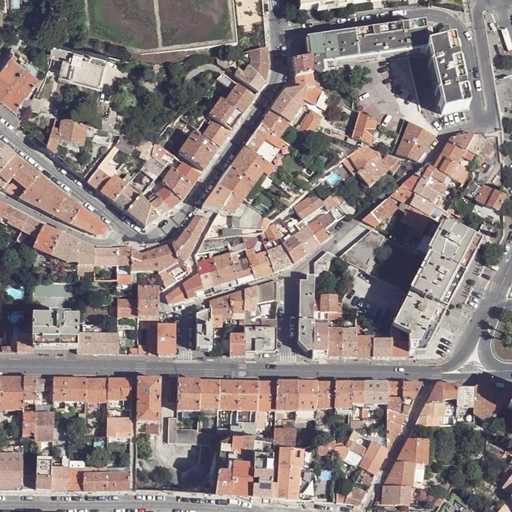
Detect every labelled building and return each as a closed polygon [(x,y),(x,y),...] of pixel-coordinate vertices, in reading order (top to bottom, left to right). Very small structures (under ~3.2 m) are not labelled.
[(352,4),(352,0),(303,0),(304,10),(317,9),(345,5),(352,4)] [(462,76),(455,42),(438,46),(435,46),(429,48),(426,30),(426,26),(383,32),(364,34),(367,61),(370,61),(409,55),(410,59),(412,59),(411,55),(427,53),(427,56),(430,56),(432,66),(430,67),(431,72),(433,72),(438,92),(436,93),(437,98),(439,98),(443,116),(470,110),(462,76)] [(433,29),(426,30),(429,48),(435,46),(433,29)] [(367,61),(364,34),(309,42),(311,62),(312,62),(314,73),(315,72),(328,79),(327,71),(335,70),(334,66),(367,61)] [(27,47),(29,41),(20,38),(19,44),(20,45),(27,47)] [(87,51),(47,41),(52,65),(52,68),(63,70),(63,74),(101,83),(108,57),(87,51)] [(269,67),(267,50),(243,55),(244,60),(251,62),(251,63),(269,67)] [(40,77),(11,55),(0,69),(0,92),(17,106),(40,77)] [(240,55),(241,63),(244,65),(248,71),(252,65),(251,63),(251,62),(244,60),(243,55),(240,55)] [(370,65),(410,59),(409,55),(370,61),(370,65)] [(225,66),(224,58),(216,59),(217,65),(227,72),(228,70),(227,68),(225,66)] [(228,70),(227,72),(228,73),(230,70),(232,72),(230,75),(235,78),(239,72),(244,65),(241,63),(236,59),(228,70)] [(312,62),(311,62),(306,63),(293,65),(295,81),(313,78),(314,73),(312,62)] [(269,68),(269,67),(251,63),(252,65),(248,71),(264,87),(265,86),(269,68)] [(248,71),(244,77),(240,82),(246,86),(258,95),(259,94),(264,87),(248,71)] [(239,72),(235,78),(240,82),(244,77),(239,72)] [(237,88),(221,77),(217,82),(220,84),(227,90),(233,94),(237,88)] [(314,90),(313,78),(295,81),(296,92),(297,93),(303,92),(314,90)] [(220,84),(217,82),(207,92),(211,95),(220,84)] [(242,92),(254,101),(255,100),(254,100),(258,95),(246,86),(242,92)] [(242,117),(254,101),(242,92),(237,88),(233,94),(225,105),(242,117)] [(233,94),(227,90),(219,101),(220,101),(225,105),(233,94)] [(318,92),(314,90),(303,92),(302,101),(315,108),(323,95),(318,92)] [(211,95),(207,92),(194,107),(196,108),(198,110),(201,108),(212,95),(211,95)] [(296,92),(290,93),(288,93),(283,95),(281,98),(271,113),(289,125),(290,126),(293,122),(301,110),(302,101),(303,92),(297,93),(296,92)] [(41,99),(34,97),(33,98),(31,101),(29,105),(28,108),(39,111),(41,99)] [(225,105),(220,101),(208,117),(210,118),(213,121),(215,122),(231,133),(242,117),(225,105)] [(2,104),(0,106),(0,112),(17,126),(19,123),(22,119),(18,116),(2,104)] [(356,113),(341,105),(338,111),(353,120),(356,113)] [(289,125),(271,113),(261,127),(271,134),(279,140),(289,125)] [(309,117),(302,127),(299,133),(301,134),(305,137),(309,140),(313,134),(314,132),(318,126),(317,125),(320,121),(320,120),(311,114),(309,117)] [(298,127),(296,130),(299,133),(302,127),(309,117),(307,116),(300,127),(298,127)] [(377,125),(360,116),(353,139),(353,140),(370,147),(375,133),(377,125)] [(187,125),(181,120),(176,126),(174,125),(154,146),(167,154),(187,125)] [(89,129),(64,122),(61,130),(58,142),(60,142),(83,149),(86,138),(89,129)] [(231,133),(215,122),(204,137),(213,143),(220,148),(231,133)] [(432,138),(411,125),(397,157),(417,164),(436,139),(433,138),(432,138)] [(318,126),(314,132),(323,135),(325,132),(327,129),(325,129),(318,126)] [(271,134),(261,127),(245,148),(256,155),(268,139),(271,134)] [(61,130),(54,129),(49,148),(48,147),(48,149),(55,156),(60,142),(58,142),(61,130)] [(91,129),(89,129),(86,138),(93,140),(95,133),(96,130),(91,129)] [(204,137),(196,131),(193,135),(210,147),(213,143),(204,137)] [(279,140),(271,134),(268,139),(281,149),(283,147),(285,144),(279,140)] [(318,137),(313,134),(309,140),(314,143),(318,137)] [(210,147),(193,135),(178,156),(195,168),(192,172),(200,177),(220,148),(213,143),(210,147)] [(476,137),(475,136),(450,141),(449,143),(463,151),(466,153),(475,138),(476,137)] [(143,143),(123,138),(119,145),(120,146),(117,149),(120,151),(130,159),(136,152),(143,143)] [(154,146),(143,143),(136,152),(142,155),(139,159),(147,165),(152,159),(154,146)] [(456,166),(463,151),(449,143),(441,158),(456,166)] [(167,154),(154,146),(152,159),(165,169),(168,166),(168,167),(174,159),(167,154)] [(0,173),(15,156),(4,147),(0,152),(0,173)] [(256,155),(245,148),(231,169),(255,186),(266,170),(270,165),(267,163),(256,155)] [(362,149),(361,149),(347,159),(355,172),(358,176),(379,158),(378,157),(379,155),(362,149)] [(466,153),(463,151),(456,166),(458,168),(465,172),(467,173),(470,174),(478,160),(466,153)] [(25,164),(15,156),(0,173),(0,174),(6,180),(9,182),(25,164)] [(195,168),(178,156),(176,160),(177,162),(182,165),(192,172),(195,168)] [(379,158),(358,176),(370,189),(390,172),(393,176),(394,176),(403,165),(386,158),(382,162),(379,158)] [(456,166),(441,158),(434,170),(433,170),(434,171),(447,178),(451,180),(458,168),(456,166)] [(165,169),(152,159),(147,165),(144,168),(148,172),(157,178),(159,176),(165,169)] [(176,160),(174,159),(168,167),(171,169),(177,162),(176,160)] [(355,172),(347,159),(343,162),(345,165),(347,168),(351,175),(355,172)] [(40,175),(25,164),(9,182),(2,190),(20,199),(40,175)] [(192,172),(182,165),(176,173),(192,189),(200,177),(192,172)] [(271,166),(270,165),(266,170),(271,174),(275,169),(271,166)] [(115,178),(102,166),(100,169),(113,180),(115,178)] [(431,169),(427,166),(415,176),(423,181),(426,177),(431,169)] [(148,172),(144,168),(140,173),(144,177),(146,175),(148,172)] [(465,172),(458,168),(451,180),(458,184),(465,172)] [(113,180),(100,169),(90,181),(88,183),(102,193),(113,180)] [(255,186),(231,169),(217,189),(231,197),(242,204),(253,188),(255,186)] [(176,173),(172,170),(162,184),(167,188),(182,203),(192,189),(176,173)] [(271,174),(266,170),(255,186),(257,188),(260,190),(271,174)] [(447,178),(434,171),(430,178),(443,186),(447,178)] [(157,178),(148,172),(146,175),(154,182),(157,179),(157,178)] [(323,178),(316,173),(313,178),(318,182),(319,181),(321,180),(323,178)] [(6,180),(0,174),(0,189),(2,190),(9,182),(6,180)] [(55,187),(40,175),(20,199),(55,217),(68,198),(55,187)] [(423,181),(415,176),(402,188),(415,196),(423,181)] [(397,182),(393,177),(388,180),(392,186),(397,182)] [(121,183),(115,178),(113,180),(102,193),(114,203),(127,188),(124,185),(121,183)] [(443,186),(430,178),(425,188),(437,196),(443,186)] [(149,188),(151,190),(156,185),(158,183),(159,181),(157,179),(154,182),(149,188)] [(498,196),(484,189),(467,180),(460,191),(478,201),(477,202),(498,213),(506,199),(498,196)] [(322,185),(319,181),(318,182),(305,191),(310,195),(311,194),(312,193),(322,185)] [(157,187),(156,185),(151,190),(156,197),(161,193),(157,187)] [(140,199),(127,188),(114,203),(127,214),(139,199),(140,199)] [(151,190),(149,188),(142,196),(141,198),(140,199),(139,199),(142,202),(146,197),(151,190)] [(182,203),(167,188),(161,193),(156,197),(169,212),(182,203)] [(255,190),(253,188),(242,204),(249,208),(261,191),(260,190),(257,188),(255,190)] [(415,196),(402,188),(392,197),(411,208),(417,197),(415,196)] [(437,196),(425,188),(419,198),(432,205),(433,204),(437,196)] [(219,214),(231,197),(217,189),(202,210),(219,214)] [(324,205),(324,204),(314,196),(297,211),(303,220),(304,222),(324,205)] [(442,198),(437,196),(433,204),(437,206),(442,198)] [(150,201),(146,197),(142,202),(145,205),(150,201)] [(169,212),(156,197),(150,201),(145,205),(158,220),(169,212)] [(242,204),(231,197),(219,214),(233,219),(242,204)] [(340,204),(333,197),(330,199),(337,207),(340,204)] [(411,208),(392,197),(387,201),(397,209),(399,210),(407,214),(411,208)] [(419,198),(417,197),(411,208),(421,213),(427,217),(429,214),(433,207),(432,206),(432,205),(419,198)] [(82,209),(68,198),(55,217),(71,225),(82,209)] [(145,229),(158,220),(145,205),(142,202),(139,199),(127,214),(145,229)] [(337,207),(330,199),(324,204),(324,205),(328,212),(337,207)] [(397,209),(387,201),(370,215),(378,222),(381,224),(394,213),(397,209)] [(0,202),(0,219),(2,220),(8,208),(0,202)] [(286,211),(279,207),(265,217),(271,221),(272,222),(274,221),(281,215),(284,213),(286,211)] [(29,218),(8,208),(2,220),(23,231),(29,218)] [(271,221),(265,217),(250,208),(243,222),(242,232),(262,233),(263,228),(271,221)] [(413,228),(421,213),(411,208),(407,214),(403,221),(413,228)] [(105,236),(108,229),(96,220),(82,209),(71,225),(97,237),(105,236)] [(427,217),(421,213),(413,228),(423,234),(432,220),(430,218),(427,217)] [(284,220),(281,215),(274,221),(274,222),(281,239),(282,241),(284,240),(288,237),(292,233),(292,232),(284,220)] [(321,246),(331,238),(326,231),(335,223),(330,215),(323,216),(311,225),(308,227),(321,246)] [(378,222),(370,215),(363,222),(372,226),(378,222)] [(208,220),(197,216),(186,232),(197,240),(208,220)] [(46,226),(29,218),(23,231),(39,240),(46,226)] [(242,232),(243,222),(234,220),(233,222),(232,228),(232,231),(242,232)] [(304,222),(303,220),(300,222),(300,224),(301,225),(305,230),(308,227),(307,225),(304,222)] [(443,226),(432,220),(423,234),(433,240),(443,226)] [(281,239),(274,222),(267,232),(272,243),(281,239)] [(63,235),(46,226),(39,240),(35,249),(53,257),(63,235)] [(438,247),(447,227),(446,226),(436,246),(438,247)] [(321,246),(308,227),(305,230),(298,236),(295,238),(307,257),(321,246)] [(475,242),(447,227),(438,247),(430,261),(464,278),(470,268),(478,251),(481,245),(475,242)] [(197,240),(186,232),(178,244),(173,246),(180,262),(184,266),(184,265),(186,262),(197,240)] [(428,261),(412,252),(372,232),(340,260),(352,266),(359,270),(410,296),(428,261)] [(80,243),(63,235),(53,257),(69,264),(80,265),(80,243)] [(266,246),(263,238),(243,241),(246,252),(254,250),(266,246)] [(307,257),(295,238),(291,241),(288,244),(284,246),(294,266),(307,257)] [(227,243),(227,239),(208,241),(204,241),(198,253),(227,245),(227,243)] [(12,240),(10,240),(7,246),(9,247),(14,250),(14,249),(17,244),(17,243),(12,240)] [(95,268),(95,250),(88,247),(80,243),(80,265),(80,268),(95,268)] [(180,262),(173,246),(156,252),(159,273),(160,274),(165,271),(180,262)] [(294,266),(284,246),(268,253),(275,275),(294,266)] [(430,261),(438,247),(436,246),(429,260),(430,261)] [(14,250),(9,247),(2,260),(3,260),(8,260),(14,250)] [(118,268),(118,250),(95,250),(95,268),(118,268)] [(132,267),(132,250),(118,250),(118,268),(123,268),(132,267)] [(159,273),(156,252),(142,256),(133,250),(132,250),(132,267),(132,274),(159,273)] [(256,256),(254,250),(246,252),(249,259),(256,256)] [(257,280),(249,259),(235,263),(233,257),(236,256),(235,253),(230,254),(230,255),(238,280),(238,282),(239,285),(257,280)] [(257,280),(275,275),(268,253),(256,256),(249,259),(257,280)] [(231,282),(238,280),(230,255),(230,254),(224,256),(221,256),(219,257),(214,259),(221,285),(228,283),(231,282)] [(323,272),(329,267),(325,262),(322,258),(317,263),(319,266),(319,268),(323,272)] [(221,285),(214,259),(198,264),(200,274),(201,274),(205,291),(212,288),(215,287),(221,285)] [(413,298),(430,261),(429,260),(428,261),(410,296),(413,298)] [(464,278),(430,261),(413,298),(446,315),(452,303),(461,286),(464,280),(464,278)] [(184,266),(180,262),(165,271),(174,280),(188,273),(186,271),(188,267),(184,265),(184,266)] [(355,278),(359,270),(352,266),(350,271),(352,272),(351,276),(355,278)] [(174,280),(165,271),(160,274),(165,286),(174,280)] [(201,274),(200,274),(190,281),(194,294),(205,291),(201,274)] [(133,286),(132,278),(123,278),(118,278),(118,283),(118,287),(130,286),(132,286),(133,286)] [(316,302),(316,278),(307,278),(308,283),(301,283),(299,324),(315,324),(315,322),(315,318),(315,314),(316,302)] [(194,294),(190,281),(183,285),(188,301),(196,299),(194,294)] [(258,305),(274,302),(274,282),(258,287),(258,305)] [(79,295),(79,284),(35,283),(35,297),(79,297),(79,295)] [(188,301),(183,285),(167,297),(170,304),(176,304),(188,301)] [(246,319),(257,319),(258,305),(258,287),(246,291),(246,314),(246,319)] [(160,291),(160,288),(138,289),(138,297),(139,298),(139,301),(139,319),(150,319),(160,319),(160,291)] [(246,314),(246,291),(231,295),(231,314),(246,314)] [(231,314),(231,295),(211,301),(211,310),(211,320),(231,319),(231,314)] [(413,298),(410,296),(407,303),(407,304),(409,305),(400,324),(397,323),(395,327),(393,326),(391,329),(408,339),(408,356),(417,356),(428,350),(435,335),(446,315),(413,298)] [(337,303),(338,299),(322,298),(322,302),(322,313),(330,314),(337,314),(337,303)] [(139,319),(139,301),(119,301),(119,303),(119,310),(119,318),(139,319)] [(409,305),(407,304),(397,323),(400,324),(409,305)] [(211,320),(211,310),(197,315),(197,352),(211,352),(211,344),(211,320)] [(374,324),(374,320),(358,311),(357,332),(357,338),(359,338),(363,338),(363,318),(374,324)] [(34,317),(34,312),(15,312),(15,323),(34,323),(34,317)] [(246,314),(231,314),(231,319),(231,328),(242,328),(246,328),(246,327),(242,327),(242,325),(246,325),(246,319),(246,314)] [(343,315),(342,314),(337,314),(330,314),(329,318),(329,327),(343,327),(343,322),(343,318),(343,315)] [(79,332),(79,318),(34,317),(34,323),(34,337),(34,339),(34,345),(34,349),(78,350),(79,335),(79,332)] [(139,326),(139,319),(119,318),(119,326),(139,326)] [(159,357),(159,329),(160,327),(160,319),(150,319),(150,356),(158,357),(159,357)] [(315,328),(315,324),(299,324),(299,346),(306,353),(314,352),(314,331),(315,328)] [(176,327),(160,327),(159,329),(159,357),(176,358),(176,327)] [(408,361),(408,356),(408,339),(391,329),(391,333),(391,361),(408,361)] [(277,346),(277,330),(266,330),(261,330),(246,331),(246,333),(246,336),(246,354),(267,354),(277,346)] [(328,360),(329,331),(314,331),(314,352),(314,355),(314,360),(328,360)] [(357,338),(357,332),(333,332),(329,331),(328,360),(343,360),(356,360),(357,339),(357,338)] [(373,361),(391,361),(391,333),(384,333),(384,343),(373,343),(373,361)] [(119,350),(119,336),(82,335),(79,335),(78,350),(78,355),(119,356),(119,350)] [(246,354),(246,336),(231,336),(231,337),(231,341),(231,354),(231,358),(246,358),(246,354)] [(373,343),(374,340),(359,339),(357,339),(356,360),(373,361),(373,343)] [(231,354),(231,341),(225,341),(223,342),(223,354),(231,354)] [(34,349),(34,345),(19,344),(19,354),(34,355),(34,349)] [(25,402),(26,379),(0,379),(0,392),(0,410),(7,410),(17,410),(25,411),(25,402)] [(38,387),(38,379),(26,379),(25,402),(38,402),(38,400),(38,395),(38,389),(38,387)] [(87,402),(87,380),(72,380),(55,380),(55,402),(87,402)] [(110,401),(110,380),(87,380),(87,402),(91,402),(95,403),(107,403),(110,403),(110,401)] [(133,401),(133,381),(110,380),(110,401),(123,401),(129,401),(133,401)] [(161,425),(162,381),(138,380),(137,425),(144,425),(160,425),(161,425)] [(178,405),(179,382),(171,381),(171,404),(178,405)] [(200,410),(200,382),(179,382),(178,405),(178,412),(182,412),(199,412),(200,410)] [(219,410),(220,383),(200,382),(200,410),(219,410)] [(239,411),(240,383),(220,383),(219,410),(239,411)] [(258,411),(259,384),(240,383),(239,411),(248,411),(258,411)] [(277,412),(278,384),(259,384),(258,411),(277,412)] [(298,398),(298,384),(278,384),(277,412),(285,412),(297,412),(298,398)] [(317,399),(318,384),(298,384),(298,398),(302,398),(317,399)] [(335,410),(336,384),(318,384),(317,399),(317,410),(335,410)] [(352,404),(352,384),(336,384),(335,410),(351,410),(352,404)] [(365,384),(352,384),(352,404),(357,404),(364,404),(365,384)] [(388,396),(388,384),(365,384),(364,404),(388,404),(388,400),(388,396)] [(403,396),(404,385),(388,384),(388,396),(403,396)] [(423,385),(404,385),(403,396),(403,400),(403,414),(408,416),(423,385)] [(436,385),(426,405),(442,406),(442,400),(442,385),(436,385)] [(457,406),(457,385),(442,385),(442,400),(451,400),(451,406),(457,406)] [(475,390),(475,389),(457,385),(457,406),(457,409),(465,409),(474,410),(475,390)] [(503,405),(481,385),(477,386),(475,389),(475,390),(499,412),(503,405)] [(491,424),(499,412),(475,390),(474,410),(473,412),(474,416),(491,424)] [(317,410),(317,399),(302,398),(300,415),(302,415),(311,416),(317,416),(317,410)] [(403,414),(403,400),(396,400),(394,400),(388,400),(388,404),(388,409),(403,414)] [(123,411),(123,401),(110,401),(110,403),(110,405),(109,411),(120,411),(123,411)] [(426,405),(420,418),(432,418),(444,418),(445,406),(442,406),(426,405)] [(402,427),(408,416),(403,414),(388,409),(388,423),(402,427)] [(257,422),(257,416),(258,411),(248,411),(239,411),(238,422),(257,422)] [(54,439),(54,413),(43,413),(38,413),(37,416),(37,433),(37,439),(37,440),(42,440),(51,440),(54,440),(54,439)] [(37,433),(37,416),(25,415),(25,416),(25,426),(25,433),(37,433)] [(316,429),(317,416),(311,416),(302,415),(301,426),(301,430),(316,430),(316,429)] [(363,419),(363,417),(351,417),(351,426),(351,432),(362,432),(363,419)] [(420,418),(415,427),(432,427),(432,425),(432,421),(432,418),(420,418)] [(450,427),(457,427),(457,424),(457,422),(457,418),(454,419),(454,421),(435,421),(435,425),(435,427),(450,427)] [(375,420),(363,419),(362,432),(382,425),(382,423),(375,423),(375,420)] [(132,439),(132,421),(127,421),(112,420),(109,421),(109,428),(109,438),(132,439)] [(238,437),(238,422),(232,422),(232,425),(230,425),(230,428),(219,428),(219,433),(219,437),(238,437)] [(388,452),(402,427),(388,423),(388,442),(388,452)] [(351,432),(351,426),(342,426),(342,434),(351,432)] [(103,438),(104,428),(92,428),(92,438),(103,438)] [(199,432),(199,430),(178,429),(178,443),(199,444),(199,432)] [(296,445),(296,430),(276,430),(275,443),(275,444),(275,445),(296,445)] [(219,437),(219,433),(199,432),(199,444),(203,444),(218,445),(219,437)] [(264,437),(264,434),(256,433),(256,438),(257,438),(260,441),(261,441),(264,441),(264,437)] [(357,443),(360,437),(354,434),(353,433),(352,434),(349,442),(356,445),(357,443)] [(244,455),(245,439),(237,438),(235,438),(233,439),(232,455),(239,455),(238,460),(246,461),(247,456),(244,455)] [(215,471),(218,445),(203,444),(202,459),(197,465),(185,471),(165,462),(157,454),(158,439),(147,439),(139,439),(143,464),(188,486),(215,471)] [(256,443),(256,439),(245,439),(244,455),(247,456),(255,456),(255,455),(256,449),(256,443)] [(316,449),(316,440),(306,439),(308,448),(316,449)] [(427,466),(428,441),(408,440),(396,464),(414,465),(423,466),(427,466)] [(344,448),(340,441),(334,443),(335,449),(344,448)] [(380,468),(388,452),(384,450),(373,444),(369,452),(364,450),(356,445),(349,442),(345,448),(345,449),(348,451),(365,460),(380,468)] [(275,445),(275,444),(256,443),(256,449),(263,449),(263,451),(275,452),(275,445)] [(335,449),(334,443),(319,450),(319,453),(321,457),(336,458),(336,457),(335,449)] [(24,478),(25,445),(0,444),(0,492),(24,492),(24,478)] [(345,449),(345,448),(344,448),(335,449),(336,457),(342,460),(348,451),(345,449)] [(303,467),(304,452),(282,451),(280,451),(279,467),(279,470),(278,485),(302,486),(303,471),(303,467)] [(234,465),(235,457),(220,456),(218,464),(234,465)] [(376,477),(380,468),(365,460),(361,469),(376,477)] [(53,492),(53,469),(53,463),(53,461),(37,461),(37,477),(37,492),(53,492)] [(409,490),(412,490),(414,465),(396,464),(391,472),(383,488),(409,490)] [(254,478),(255,466),(234,465),(234,474),(233,498),(253,499),(254,482),(254,478)] [(412,490),(417,490),(423,490),(424,487),(421,487),(423,466),(414,465),(412,490)] [(274,470),(274,467),(258,466),(255,466),(254,478),(259,479),(265,479),(264,493),(273,494),(273,485),(274,470)] [(70,492),(70,469),(53,469),(53,492),(70,492)] [(70,492),(85,493),(85,475),(85,469),(70,469),(70,492)] [(233,498),(234,474),(227,474),(219,473),(216,497),(233,498)] [(107,493),(108,475),(85,475),(85,493),(107,493)] [(131,493),(131,475),(108,475),(107,493),(131,493)] [(37,492),(37,477),(24,478),(24,492),(37,492)] [(363,503),(374,480),(371,479),(365,477),(358,493),(352,491),(351,492),(347,501),(363,503)] [(511,479),(499,496),(507,502),(511,498),(511,496),(511,479)] [(441,491),(450,492),(455,483),(452,481),(448,480),(444,487),(441,487),(441,488),(441,491)] [(301,499),(302,486),(278,485),(273,485),(273,494),(272,500),(301,501),(301,499)] [(409,507),(416,508),(417,490),(412,490),(409,490),(383,488),(382,503),(382,506),(409,507)] [(347,501),(351,492),(340,491),(341,500),(342,500),(347,501)] [(440,500),(444,502),(445,500),(450,492),(441,491),(438,491),(435,498),(440,500)] [(432,509),(439,509),(440,509),(444,502),(440,500),(435,498),(434,504),(431,509),(432,509)]
